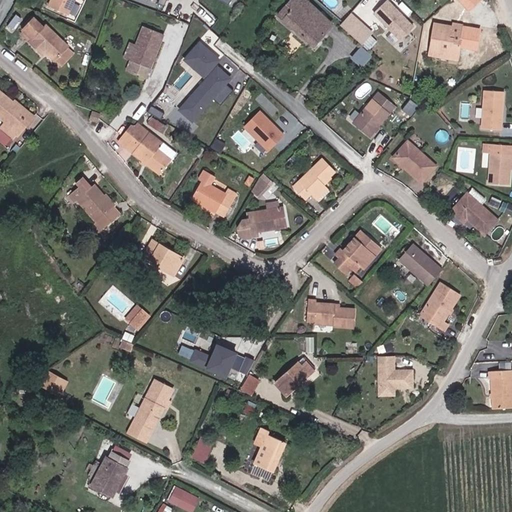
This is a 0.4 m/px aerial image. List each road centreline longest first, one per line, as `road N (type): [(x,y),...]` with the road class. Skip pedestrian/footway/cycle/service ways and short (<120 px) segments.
road 1 (residential): [(503,284),(418,206),(380,187),(352,199),(291,262),(261,265),(237,256),(144,199),(57,98),(0,53)]
road 2 (residential): [(503,284),(428,414),(366,457),(313,511)]
